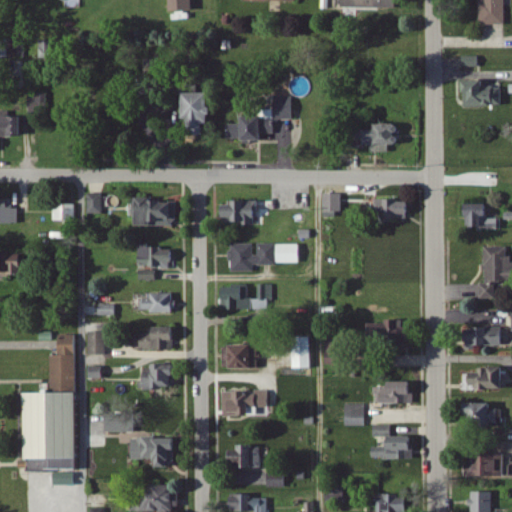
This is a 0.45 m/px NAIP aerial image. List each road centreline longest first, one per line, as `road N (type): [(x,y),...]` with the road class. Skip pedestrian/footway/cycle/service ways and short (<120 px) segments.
road 1 (residential): [(434,511),(429,0)]
road 2 (residential): [(433,179),(0,177)]
road 3 (residential): [(200,511),(196,178)]
